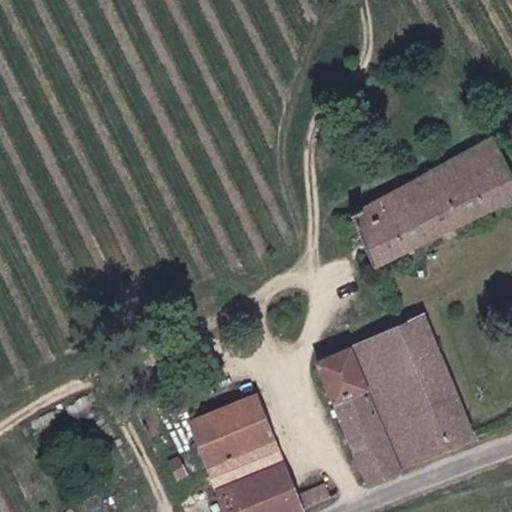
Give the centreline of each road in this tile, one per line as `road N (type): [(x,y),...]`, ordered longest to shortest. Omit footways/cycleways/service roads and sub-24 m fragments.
road 1 (track): [(361,0),(370,47),(319,133),(310,245),(278,296),(0,439)]
road 2 (unclassified): [(358,511),(511,447)]
